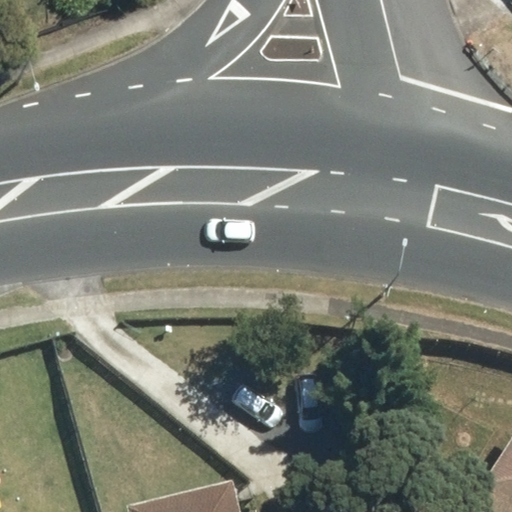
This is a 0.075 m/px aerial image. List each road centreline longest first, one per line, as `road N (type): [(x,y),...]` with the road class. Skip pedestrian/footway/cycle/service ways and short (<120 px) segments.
road 1 (secondary): [(75,175),(285,180),(432,199)]
road 2 (secondary): [(75,175),(227,43),(260,0)]
road 3 (residential): [(382,0),(432,199)]
